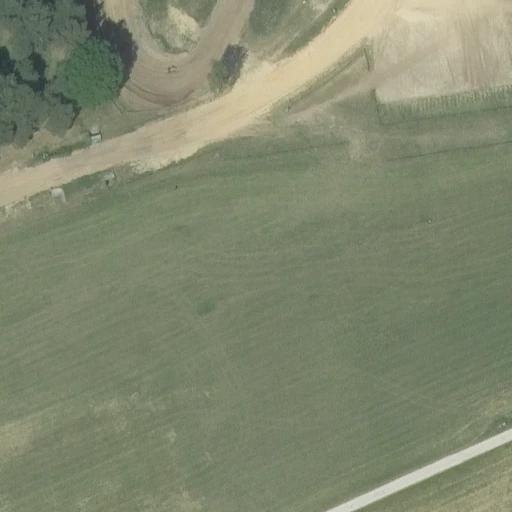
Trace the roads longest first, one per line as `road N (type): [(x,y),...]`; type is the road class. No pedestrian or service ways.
road 1 (track): [(369,0),(277,82),(153,142),(0,195)]
road 2 (track): [(113,0),(126,70),(162,85),(200,60),(234,0)]
road 3 (track): [(338,511),(511,433)]
road 4 (track): [(511,11),(424,45),(389,35),(364,9)]
